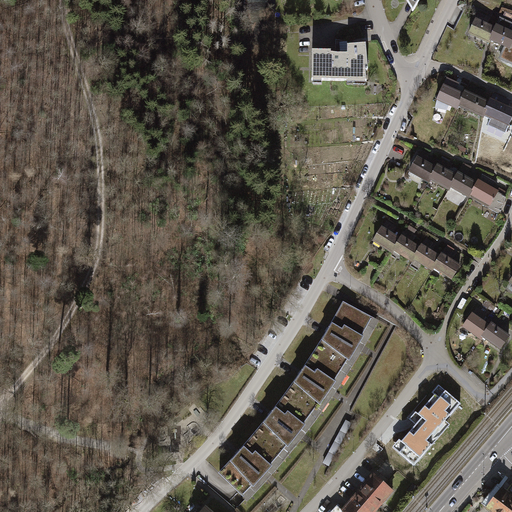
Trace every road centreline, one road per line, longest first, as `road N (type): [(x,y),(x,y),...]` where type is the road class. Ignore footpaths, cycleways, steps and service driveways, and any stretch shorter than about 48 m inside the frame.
road 1 (track): [(64,0),(96,124),(102,233),(58,335),(0,406)]
road 2 (residential): [(328,265),(250,391),(143,511)]
road 3 (residential): [(309,511),(436,349)]
road 4 (residential): [(413,81),(328,265)]
road 5 (residential): [(436,349),(450,309),(511,213)]
road 6 (residential): [(328,265),(436,349)]
road 7 (track): [(126,449),(63,438),(0,410)]
